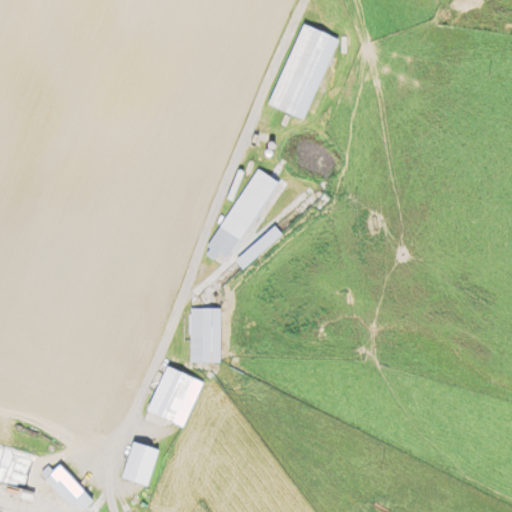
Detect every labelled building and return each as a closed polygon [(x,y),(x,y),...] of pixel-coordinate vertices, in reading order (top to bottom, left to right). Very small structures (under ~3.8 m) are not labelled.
[(336,38),(299,25),(268,109),(304,122),(336,38)] [(275,183),(254,171),(205,257),(213,261),(217,255),(229,263),(275,183)] [(281,237),(274,229),(252,248),(259,256),(281,237)] [(218,363),(218,309),(189,309),(189,363),(218,363)] [(147,414),(184,429),(202,382),(165,367),(147,414)] [(122,478),(153,486),(162,456),(131,447),(122,478)] [(79,511),(92,500),(58,466),(44,480),(76,511),(79,511)]
